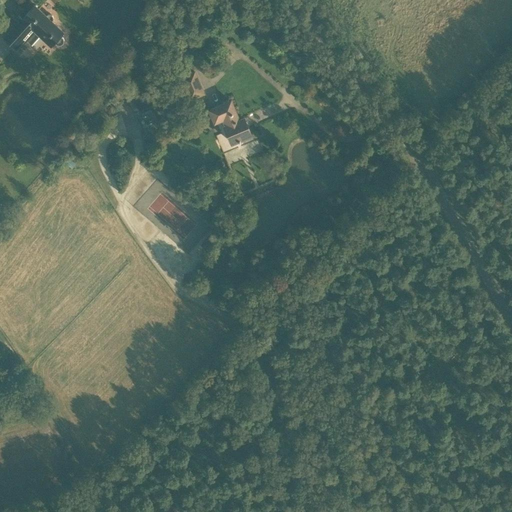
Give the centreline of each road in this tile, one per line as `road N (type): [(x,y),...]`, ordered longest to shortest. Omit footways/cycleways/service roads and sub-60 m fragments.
road 1 (track): [(414,151),(80,486),(2,511)]
road 2 (unclassified): [(511,322),(414,151),(357,70),(282,0)]
road 3 (track): [(414,151),(511,55)]
